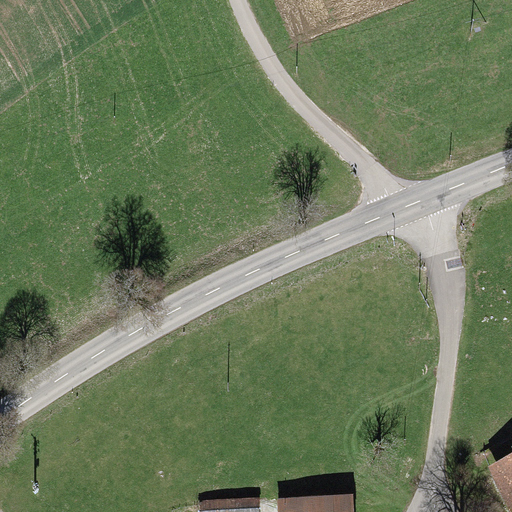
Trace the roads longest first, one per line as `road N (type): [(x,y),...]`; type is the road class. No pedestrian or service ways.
road 1 (tertiary): [(511,162),(164,314),(0,419)]
road 2 (track): [(239,0),(279,78),(374,171),(393,211)]
